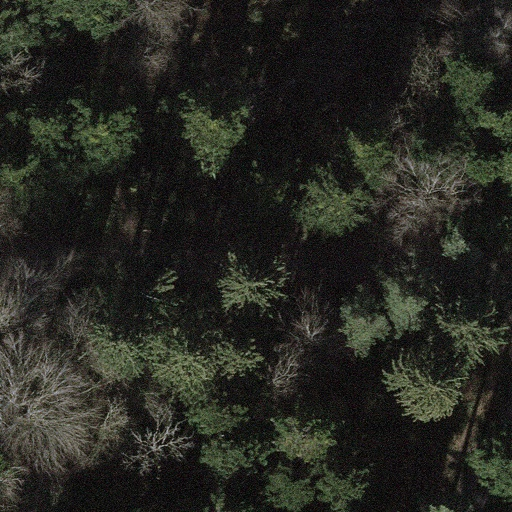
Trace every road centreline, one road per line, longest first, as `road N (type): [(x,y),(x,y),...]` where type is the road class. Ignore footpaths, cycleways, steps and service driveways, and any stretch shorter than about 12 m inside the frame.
road 1 (track): [(0,272),(511,282)]
road 2 (track): [(511,406),(451,511)]
